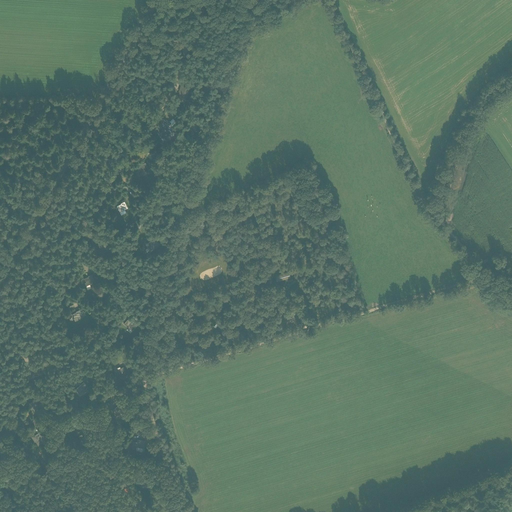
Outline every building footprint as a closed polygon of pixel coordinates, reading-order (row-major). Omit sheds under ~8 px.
[(205,86),(205,87),(207,91),(208,90),(208,91),(209,90),(214,87),(212,84),(215,83),(213,79),(204,84),(205,86)] [(177,100),(182,102),(184,103),(188,92),(187,92),(188,88),(186,87),(185,91),(181,90),(177,100)] [(196,130),(201,127),(196,121),(193,123),(193,122),(187,127),(190,131),(192,130),(194,132),(197,131),(196,130)] [(171,132),(166,127),(163,128),(161,135),(164,138),(166,135),(167,135),(171,136),(171,132)] [(181,168),(180,169),(181,168),(184,171),(183,172),(184,172),(185,171),(185,170),(189,166),(183,161),(179,167),(181,168)] [(149,170),(146,163),(141,165),(141,166),(138,168),(139,170),(136,171),(138,176),(141,174),(145,172),(149,170)] [(170,203),(169,205),(174,206),(175,199),(171,198),(164,197),(164,196),(163,196),(162,203),(164,203),(164,202),(170,203)] [(118,209),(118,210),(119,210),(120,213),(125,210),(125,209),(128,208),(125,201),(122,202),(123,203),(117,206),(118,209)] [(101,241),(101,242),(97,244),(101,252),(108,249),(106,245),(107,244),(104,240),(101,241)] [(148,247),(150,251),(151,250),(152,250),(152,249),(157,247),(157,246),(159,245),(157,241),(155,243),(153,240),(147,244),(149,246),(148,247)] [(85,282),(85,283),(87,286),(92,283),(91,283),(95,281),(94,281),(96,280),(95,277),(93,278),(91,274),(89,275),(89,276),(84,279),(85,282)] [(137,285),(136,286),(138,285),(140,289),(139,290),(140,289),(141,289),(145,286),(144,283),(146,281),(144,278),(136,283),(137,285)] [(83,311),(80,312),(79,310),(77,311),(77,312),(72,314),(73,318),(73,319),(73,318),(75,321),(80,319),(79,318),(83,317),(82,316),(85,315),(83,311)] [(130,333),(132,331),(133,330),(134,329),(137,325),(134,322),(135,320),(132,318),(129,321),(128,319),(124,324),(128,328),(127,329),(130,333)] [(51,343),(52,348),(53,347),(54,351),(58,350),(59,350),(59,349),(60,349),(59,345),(62,345),(61,341),(56,343),(56,342),(51,343)] [(117,370),(118,372),(120,376),(123,375),(123,376),(123,374),(126,372),(127,374),(127,372),(126,371),(126,372),(124,367),(121,368),(120,366),(116,368),(117,370)] [(29,367),(25,376),(30,378),(30,377),(33,379),(37,369),(34,368),(34,369),(29,367)] [(75,390),(80,395),(82,394),(86,391),(85,389),(87,387),(84,383),(75,390)] [(31,407),(34,410),(38,406),(42,403),(40,401),(36,397),(31,403),(33,405),(31,407)] [(111,411),(116,416),(118,415),(117,414),(121,411),(122,412),(121,411),(121,410),(120,410),(117,406),(111,411)] [(74,422),(73,423),(74,423),(76,426),(75,427),(76,427),(77,429),(78,431),(81,430),(80,428),(83,426),(80,419),(75,422),(74,422)] [(32,437),(35,441),(37,443),(42,439),(43,440),(45,438),(43,435),(42,436),(41,435),(40,436),(38,433),(34,436),(33,436),(33,437),(32,437)] [(144,445),(145,440),(137,439),(137,442),(133,441),(131,449),(136,450),(136,449),(136,447),(143,448),(143,449),(143,447),(144,447),(144,445)] [(6,486),(4,487),(5,486),(7,488),(13,485),(7,476),(4,478),(5,481),(4,481),(3,482),(2,483),(3,482),(6,486)] [(141,482),(141,487),(147,488),(154,489),(154,488),(155,488),(155,487),(155,481),(148,480),(145,480),(145,481),(144,483),(141,482)] [(135,511),(135,509),(134,508),(133,503),(126,505),(128,511),(130,511),(134,509),(135,511)]
